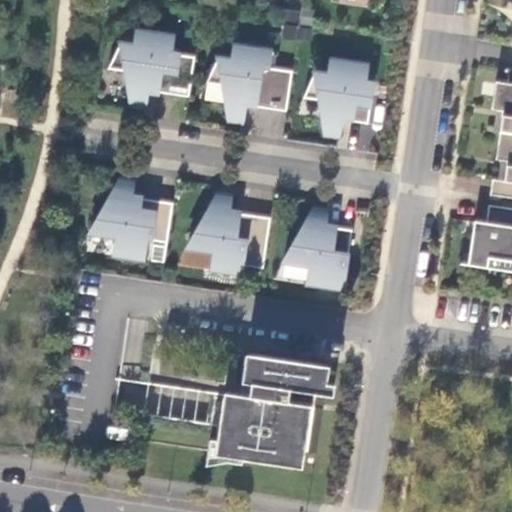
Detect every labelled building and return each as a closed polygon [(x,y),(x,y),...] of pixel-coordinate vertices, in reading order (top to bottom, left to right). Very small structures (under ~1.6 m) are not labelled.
[(136,48),(122,45),(111,69),(132,72),(130,87),(133,105),(148,107),(151,86),(161,87),(160,92),(189,96),(197,57),(174,54),(174,50),(176,36),(139,31),(136,48)] [(219,60),(208,83),(229,86),(227,101),(230,119),(245,122),(248,100),(257,102),(256,106),(287,111),(294,71),(271,68),(273,51),(236,45),(233,62),(219,60)] [(328,76),(314,74),(304,98),(323,100),(321,115),(325,134),(340,136),(343,114),(352,115),(352,120),(368,123),(374,83),(366,82),(368,65),(330,59),(328,76)] [(377,66),(368,65),(366,82),(374,83),(377,66)] [(511,69),(509,69),(507,83),(497,82),(493,109),(504,111),(501,135),(511,135),(511,69)] [(511,135),(501,135),(497,159),(508,161),(505,181),(494,179),(491,195),(511,198),(511,135)] [(137,181),(121,179),(110,199),(112,199),(110,206),(106,206),(97,222),(92,230),(119,234),(115,254),(146,259),(148,250),(155,251),(154,261),(166,262),(173,203),(143,198),(143,203),(134,201),(137,181)] [(233,196),(218,194),(207,214),(209,214),(207,221),(202,221),(189,245),(215,249),(212,269),(243,274),(244,265),(264,268),(271,217),(240,213),(239,218),(230,216),(233,196)] [(511,208),(489,205),(486,223),(474,222),(467,266),(511,272),(511,208)] [(328,210),(313,208),(302,228),(304,228),(302,235),(297,235),(284,260),(310,263),(307,283),(343,289),(352,230),(335,227),(335,232),(325,231),(328,210)] [(330,369),(252,357),(249,377),(254,378),(253,386),(257,386),(255,399),(231,395),(230,397),(226,426),(223,452),(223,453),(222,458),(301,470),(311,407),(294,404),(296,392),(326,397),(330,369)] [(157,387),(218,396),(222,370),(161,361),(157,387)] [(218,396),(230,397),(231,395),(234,372),(222,370),(218,396)] [(152,416),(149,442),(211,451),(214,425),(152,416)] [(226,426),(214,425),(211,451),(223,453),(223,452),(226,426)]
